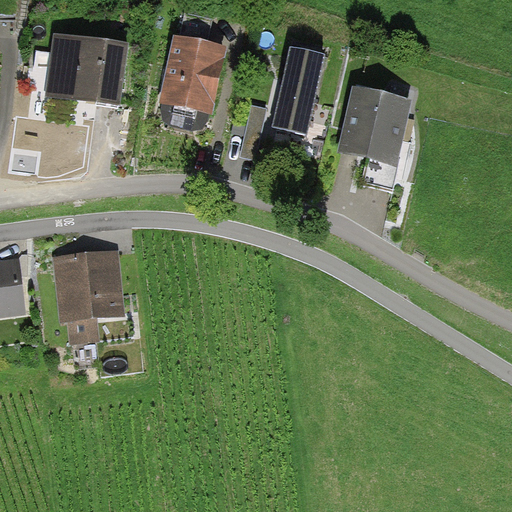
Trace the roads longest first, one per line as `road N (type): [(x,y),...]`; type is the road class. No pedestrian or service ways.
road 1 (unclassified): [(0,232),(110,220),(182,221),(253,235),(341,268),(511,374)]
road 2 (unclassified): [(0,202),(206,184),(280,201),(511,319)]
